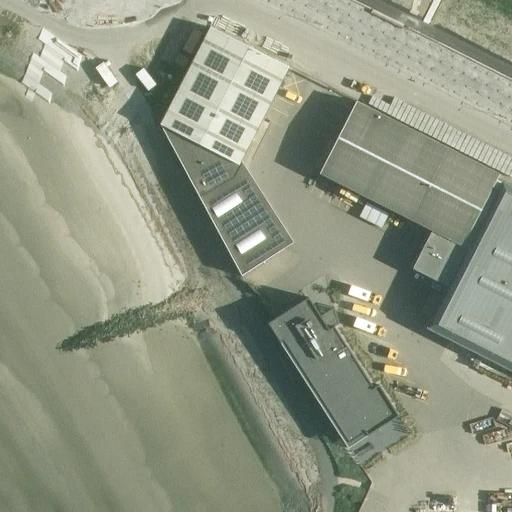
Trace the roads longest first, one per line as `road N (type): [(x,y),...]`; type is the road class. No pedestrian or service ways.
road 1 (tertiary): [(511,141),(222,0)]
road 2 (unknown): [(448,365),(397,511)]
